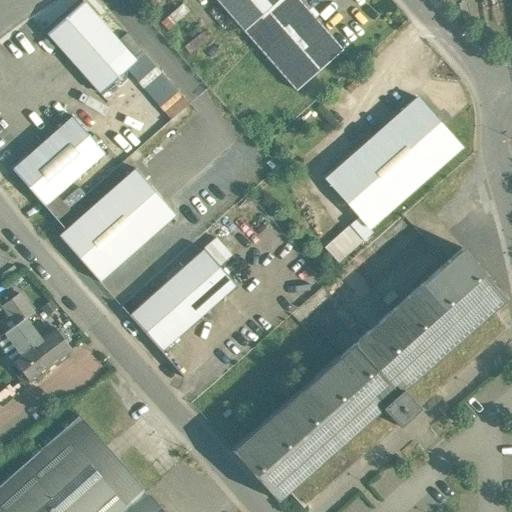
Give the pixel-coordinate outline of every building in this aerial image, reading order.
[(136,60),(82,0),(46,32),(99,93),(136,60)] [(277,0),(216,0),(243,30),(277,0)] [(342,49),(298,0),(277,0),(243,30),(295,90),(342,49)] [(400,110),(325,177),(369,228),(445,161),(461,147),(434,117),(416,96),(400,110)] [(104,152),(72,115),(11,169),(43,205),(104,152)] [(134,167),(58,235),(99,281),(175,214),(134,167)] [(349,224),(324,247),(338,262),(363,239),(349,224)] [(215,238),(204,247),(218,262),(228,252),(215,238)] [(462,248),(232,450),(275,499),(286,489),(303,506),(396,424),(397,425),(418,407),(417,406),(507,327),(491,308),(505,296),(462,248)] [(202,249),(128,314),(161,351),(236,282),(202,249)] [(354,264),(339,278),(359,300),(374,286),(354,264)] [(71,348),(53,326),(44,333),(29,313),(15,324),(47,367),(71,348)] [(47,367),(15,324),(5,331),(20,351),(12,358),(8,362),(22,381),(26,377),(29,381),(47,367)] [(164,511),(78,414),(0,483),(0,511),(164,511)]
